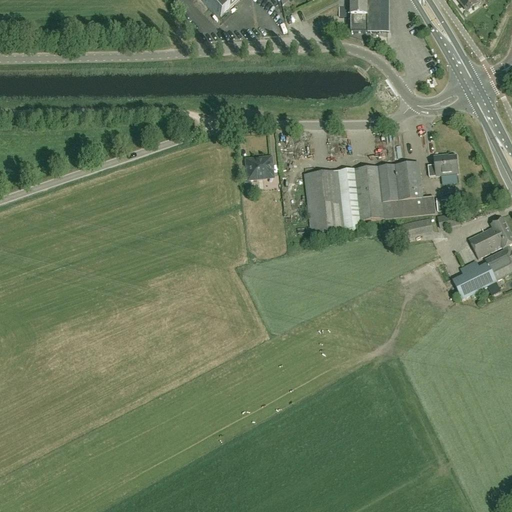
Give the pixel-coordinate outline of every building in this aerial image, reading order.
[(196,0),(197,1),(198,0),(199,0),(223,25),(231,16),(228,13),(241,0),(196,0)] [(381,33),(380,0),(350,0),(351,17),(352,33),(381,33)] [(388,0),(380,0),(381,33),(389,33),(388,0)] [(457,0),(468,13),(477,6),(475,3),(479,0),(457,0)] [(342,136),(331,136),(331,154),(341,154),(342,136)] [(395,150),(397,163),(406,161),(404,148),(395,150)] [(448,159),(448,157),(434,158),(435,169),(429,170),(429,168),(428,168),(429,179),(458,176),(456,158),(448,159)] [(272,177),(270,159),(260,160),(259,160),(260,163),(255,163),(255,160),(254,160),(255,161),(245,162),(247,182),(265,180),(264,178),(272,177)] [(427,217),(425,200),(423,200),(419,165),(381,169),(385,221),(427,217)] [(361,223),(385,221),(381,169),(355,172),(338,173),(304,177),(311,236),(361,231),(361,223)] [(438,213),(464,210),(463,198),(436,201),(438,213)] [(425,200),(427,217),(436,216),(434,199),(425,200)] [(440,229),(460,225),(458,214),(438,219),(440,229)] [(503,251),(511,246),(511,240),(504,224),(502,220),(491,225),(493,230),(469,242),(478,261),(502,249),(503,251)] [(404,239),(432,233),(430,221),(402,227),(404,239)] [(463,277),(452,282),(462,302),(473,296),(497,284),(496,283),(511,274),(511,252),(506,256),(505,252),(485,262),(488,267),(480,271),(476,263),(460,271),(463,277)]
